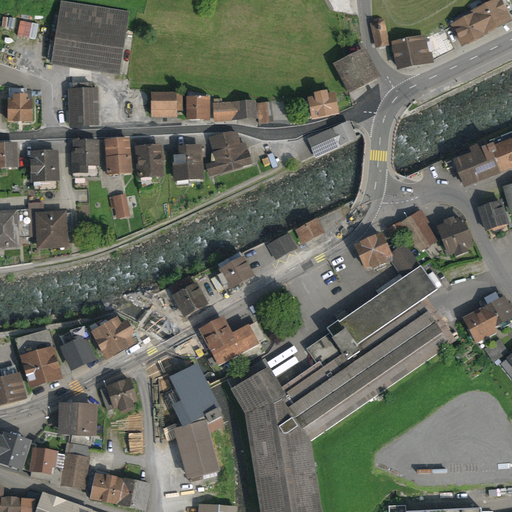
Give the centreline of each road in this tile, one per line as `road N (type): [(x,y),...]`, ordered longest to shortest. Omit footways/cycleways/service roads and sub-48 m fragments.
road 1 (residential): [(386,111),(295,133),(0,137)]
road 2 (secondary): [(371,200),(347,238),(132,358)]
road 3 (unclassified): [(371,200),(434,192),(462,199),(511,287)]
road 4 (residential): [(132,358),(156,511)]
road 5 (secondary): [(132,358),(0,415)]
road 6 (residential): [(121,511),(0,472)]
road 7 (secondary): [(511,39),(401,93)]
